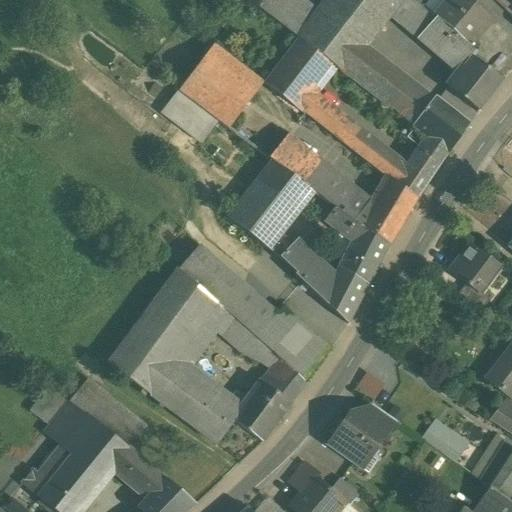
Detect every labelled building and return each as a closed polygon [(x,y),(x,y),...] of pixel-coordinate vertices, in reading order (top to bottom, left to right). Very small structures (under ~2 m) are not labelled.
[(313,17),(291,0),(259,0),(254,7),(296,39),(313,17)] [(326,0),(313,17),(296,39),(299,42),(332,67),(343,75),(364,49),(390,15),(402,0),(326,0)] [(411,0),(402,0),(390,15),(408,30),(424,13),(411,0)] [(429,0),(422,8),(433,18),(448,0),(429,0)] [(491,20),(468,0),(448,0),(433,18),(468,48),(491,20)] [(228,24),(210,9),(200,22),(219,36),(228,24)] [(432,22),(424,13),(408,30),(418,39),(432,22)] [(474,58),(432,22),(418,39),(459,73),(470,60),(471,61),(474,58)] [(332,67),(299,42),(265,87),(297,111),(311,94),(332,67)] [(213,47),(177,93),(227,131),(248,105),(263,85),(213,47)] [(364,49),(343,75),(368,95),(390,69),(364,49)] [(459,73),(446,90),(478,113),(488,100),(489,101),(492,96),(491,96),(502,82),(471,61),(470,60),(459,73)] [(431,101),(390,69),(368,95),(387,110),(389,108),(413,127),(434,101),(432,100),(431,101)] [(227,131),(177,93),(165,110),(232,160),(245,144),(227,131)] [(350,124),(311,94),(297,111),(336,141),(350,124)] [(468,127),(434,101),(413,127),(389,108),(387,110),(380,119),(420,151),(407,168),(428,183),(448,155),(468,127)] [(248,105),(227,131),(245,144),(264,118),(248,105)] [(264,118),(245,144),(268,161),(269,160),(286,137),(264,118)] [(401,164),(350,124),(336,141),(388,181),(416,203),(428,183),(407,168),(401,164)] [(320,162),(287,136),(286,137),(269,160),(272,163),(302,185),(320,162)] [(223,171),(214,210),(227,220),(272,163),(269,160),(268,161),(245,144),(232,160),(223,171)] [(367,206),(326,173),(329,169),(320,162),(302,185),(334,209),(353,223),(367,206)] [(272,163),(227,220),(268,251),(289,223),(312,193),(302,185),(272,163)] [(388,181),(371,210),(367,206),(353,223),(388,247),(389,247),(416,203),(388,181)] [(388,247),(353,223),(334,209),(325,222),(325,223),(352,243),(346,255),(375,273),(384,255),(385,256),(387,252),(386,252),(388,247)] [(368,286),(339,268),(333,280),(280,235),(268,250),(282,262),(283,261),(297,274),(295,276),(348,325),(368,286)] [(497,267),(469,246),(448,274),(465,286),(476,295),(477,293),(497,267)] [(275,316),(198,249),(178,272),(216,306),(255,339),(275,316)] [(339,268),(368,286),(375,273),(346,255),(339,268)] [(497,267),(477,293),(482,297),(501,270),(497,267)] [(178,272),(132,332),(173,362),(173,363),(203,323),(216,306),(178,272)] [(476,295),(465,286),(457,296),(480,313),(488,302),(482,297),(477,293),(476,295)] [(255,339),(216,306),(203,323),(239,354),(263,368),(271,373),(299,394),(305,385),(272,357),(273,356),(255,339)] [(275,316),(255,339),(273,356),(306,384),(329,352),(281,310),(275,316)] [(173,362),(132,332),(107,366),(123,378),(121,381),(125,383),(127,381),(142,392),(140,395),(144,398),(146,395),(160,405),(157,408),(161,411),(164,408),(216,447),(233,424),(232,423),(239,413),(173,363),(173,362)] [(511,345),(484,382),(509,400),(511,395),(511,345)] [(299,394),(271,373),(262,385),(290,406),(299,394)] [(384,386),(366,374),(354,392),(372,405),(384,386)] [(146,429),(87,382),(68,404),(99,426),(128,450),(146,429)] [(239,413),(232,423),(233,424),(261,444),(290,406),(262,385),(239,413)] [(99,426),(68,404),(31,450),(60,473),(99,426)] [(399,426),(372,407),(361,422),(361,423),(384,439),(383,441),(387,443),(399,426)] [(511,414),(502,407),(490,423),(511,437),(511,414)] [(350,414),(345,423),(346,423),(330,446),(359,466),(366,455),(370,458),(383,441),(384,439),(361,423),(361,422),(350,414)] [(466,448),(432,424),(420,440),(455,465),(466,448)] [(60,473),(38,500),(52,511),(76,511),(111,470),(128,450),(99,426),(60,473)] [(496,437),(471,476),(480,483),(503,448),(506,444),(496,437)] [(503,448),(480,483),(489,489),(500,498),(508,486),(503,484),(511,470),(511,454),(503,448)] [(164,480),(128,450),(111,470),(146,500),(164,480)] [(305,467),(289,486),(300,496),(314,479),(316,476),(305,467)] [(300,496),(290,507),(296,511),(338,511),(344,505),(314,479),(300,496)] [(146,500),(138,510),(140,511),(187,511),(194,506),(164,480),(146,500)] [(511,511),(511,506),(500,498),(489,489),(471,511),(511,511)] [(11,493),(2,510),(5,511),(28,511),(33,505),(11,493)] [(450,501),(441,511),(457,511),(460,508),(450,501)]
